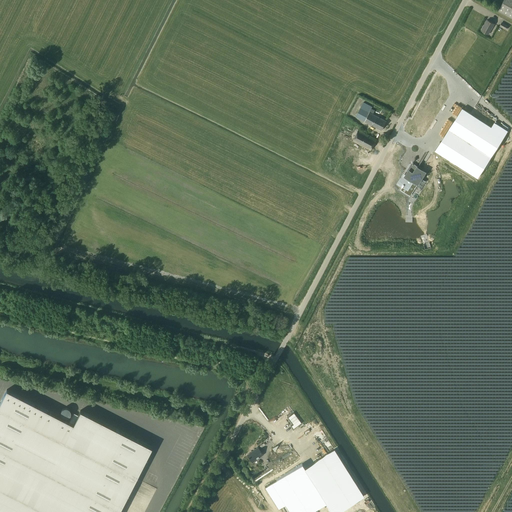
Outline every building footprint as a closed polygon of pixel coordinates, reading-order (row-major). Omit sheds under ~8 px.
[(511,0),(505,0),(499,12),(511,19),(511,0)] [(486,21),(480,32),(487,35),(493,25),(486,21)] [(387,121),(370,112),(373,107),(364,102),(356,117),(365,121),(382,130),(387,121)] [(462,108),(435,150),(478,178),(508,131),(495,122),(492,127),(462,108)] [(424,132),(426,129),(424,128),(426,123),(420,119),(415,127),(424,132)] [(434,129),(429,137),(431,139),(437,130),(434,129)] [(359,130),(353,141),(371,151),(377,139),(359,130)] [(409,177),(403,185),(407,188),(405,191),(415,197),(420,190),(424,192),(430,183),(425,181),(430,174),(421,169),(417,175),(413,173),(410,178),(409,177)] [(69,421),(7,389),(0,402),(0,511),(118,511),(152,447),(80,410),(78,415),(73,413),(69,421)] [(71,413),(71,412),(71,411),(70,410),(70,409),(69,408),(68,408),(67,408),(66,407),(65,407),(64,408),(63,408),(62,409),(61,410),(61,411),(61,412),(61,413),(61,414),(61,415),(62,416),(63,417),(64,417),(65,418),(66,418),(67,417),(68,417),(69,417),(70,416),(70,415),(71,414),(71,413)] [(294,412),(287,417),(292,424),(290,426),(293,429),(302,423),(294,412)] [(189,438),(189,437),(192,439),(195,434),(187,431),(185,436),(189,438)] [(251,452),(247,455),(253,462),(263,454),(258,447),(251,452)] [(272,482),(265,487),(279,508),(285,504),(290,511),(311,511),(326,503),(331,511),(339,511),(364,496),(334,449),(305,468),(297,455),(266,474),(272,482)] [(172,459),(185,464),(187,458),(184,457),(183,459),(180,457),(180,456),(182,457),(183,453),(176,450),(172,459)]
